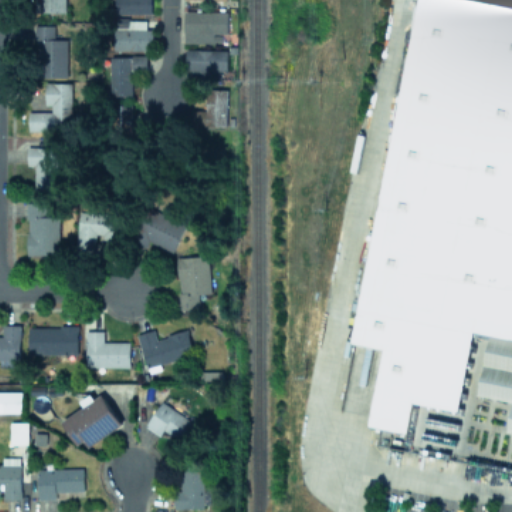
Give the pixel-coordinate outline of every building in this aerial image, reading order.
[(35,0),(35,12),(65,12),(64,0),(35,0)] [(150,13),(149,0),(114,0),(115,14),(150,13)] [(511,336),(474,329),(459,407),(415,398),(409,430),(368,422),(383,345),(352,339),(416,0),(487,0),(511,4),(511,336)] [(226,12),(183,11),(183,43),(218,43),(218,33),(226,33),(226,12)] [(153,50),(152,29),(145,29),(145,20),(128,20),(128,28),(113,28),(114,51),(153,50)] [(66,39),(54,39),(53,24),(36,25),(38,78),(67,77),(66,39)] [(226,80),(226,50),(185,49),(184,71),(190,71),(190,79),(226,80)] [(146,56),(110,56),(110,95),(131,95),(131,72),(146,72),(146,56)] [(28,131),(70,130),(70,82),(44,83),(45,110),(27,110),(28,131)] [(205,89),(205,110),(190,109),(190,125),(226,126),(226,90),(205,89)] [(33,191),(60,191),(60,148),(27,147),(27,165),(34,165),(33,191)] [(58,216),(44,216),(44,202),(27,202),(26,254),(57,255),(58,216)] [(185,222),(149,209),(139,239),(174,252),(185,222)] [(76,255),(94,256),(95,237),(120,239),(121,214),(77,212),(76,255)] [(208,256),(177,257),(179,309),(198,309),(198,294),(210,293),(208,256)] [(27,327),(28,354),(77,353),(77,326),(27,327)] [(187,330),(156,338),(153,329),(136,333),(145,366),(193,354),(187,330)] [(103,331),(85,331),(85,366),(129,367),(129,342),(103,341),(103,331)] [(0,412),(21,413),(21,391),(0,391),(0,412)] [(102,394),(94,399),(91,394),(77,402),(81,409),(61,420),(76,446),(84,441),(87,446),(121,426),(102,394)] [(163,430),(182,443),(194,424),(161,401),(144,425),(159,436),(163,430)] [(27,444),(27,422),(9,422),(9,444),(27,444)] [(0,463),(0,492),(2,493),(2,499),(20,499),(20,457),(2,457),(2,464),(0,463)] [(55,499),(55,491),(83,491),(83,468),(37,469),(38,499),(55,499)] [(202,509),(203,471),(177,470),(175,508),(202,509)]
